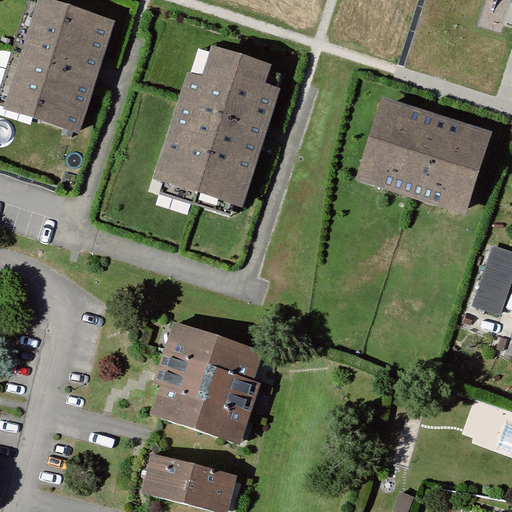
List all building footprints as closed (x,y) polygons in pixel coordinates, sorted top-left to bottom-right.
[(110,24),(39,2),(6,108),(77,130),(110,24)] [(285,77),(200,51),(161,182),(246,207),(285,77)] [(489,137),(379,102),(355,179),(464,214),(489,137)] [(511,281),(511,252),(489,245),(470,304),(502,314),(511,281)] [(276,355),(188,328),(159,418),(247,446),(276,355)] [(235,511),(243,482),(161,460),(152,495),(212,511),(235,511)]
